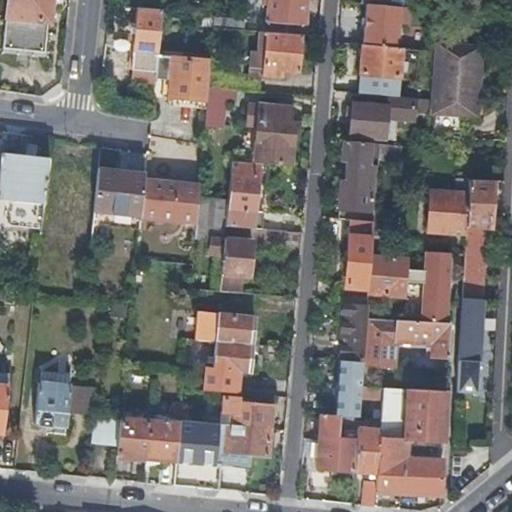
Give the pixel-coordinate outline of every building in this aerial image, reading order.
[(49,23),(50,0),(6,0),(1,48),(42,52),(46,23),(49,23)] [(245,0),(271,2),(269,20),(303,24),(304,0),(245,0)] [(366,2),(362,43),(395,46),(398,20),(406,21),(408,6),(404,5),(366,2)] [(131,69),(154,71),(160,10),(137,8),(131,69)] [(244,17),(213,14),(212,26),(243,28),(244,17)] [(263,50),(261,74),(281,76),(282,70),(299,72),(303,34),(260,30),(258,50),(263,50)] [(395,46),(362,43),(359,73),(397,76),(400,47),(395,46)] [(428,115),(427,134),(461,136),(463,114),(476,115),(481,45),(433,43),(433,50),(430,97),(428,115)] [(168,97),(206,100),(206,99),(207,85),(209,69),(209,60),(172,57),(168,97)] [(154,71),(131,69),(129,84),(152,87),(154,71)] [(207,85),(236,87),(259,89),(261,74),(209,69),(207,85)] [(204,123),(224,125),(226,100),(232,101),(234,101),(236,87),(207,85),(206,99),(206,100),(204,123)] [(416,95),(387,93),(386,104),(352,101),(349,134),(394,138),(394,125),(385,124),(386,118),(395,118),(415,120),(415,114),(416,95)] [(415,114),(428,115),(430,97),(416,95),(415,114)] [(253,162),(257,162),(258,162),(290,165),(291,141),(292,122),(288,121),(289,105),(258,102),(258,106),(248,105),(246,121),(256,122),(253,162)] [(379,142),(344,139),(342,158),(348,159),(346,180),(341,180),(340,190),(339,199),(338,217),(350,218),(367,220),(369,190),(366,190),(366,183),(375,184),(379,142)] [(0,156),(0,199),(44,205),(49,159),(0,153),(0,154),(0,156)] [(227,216),(226,227),(253,229),(259,229),(261,211),(253,210),(257,162),(253,162),(231,160),(228,196),(227,208),(227,216)] [(139,222),(139,217),(143,179),(144,174),(98,169),(93,218),(139,222)] [(465,225),(468,178),(455,177),(454,191),(429,190),(427,230),(444,231),(444,224),(465,225)] [(492,179),(468,178),(465,225),(466,225),(486,226),(489,226),(492,179)] [(139,217),(196,222),(198,193),(199,184),(143,179),(139,217)] [(225,239),(226,227),(227,216),(227,208),(228,196),(198,193),(196,222),(195,236),(211,237),(225,239)] [(338,217),(337,217),(336,228),(349,229),(350,218),(338,217)] [(92,224),(138,228),(139,222),(93,218),(92,224)] [(342,285),(341,302),(343,302),(366,304),(367,292),(370,255),(372,220),(367,220),(350,218),(349,229),(344,285),(342,285)] [(466,225),(465,225),(464,251),(461,296),(481,298),(485,238),(486,226),(466,225)] [(489,226),(486,226),(485,238),(497,239),(498,227),(489,226)] [(251,241),(225,239),(211,237),(209,253),(223,254),(221,274),(242,276),(248,276),(251,241)] [(448,270),(449,251),(426,250),(425,269),(423,285),(422,319),(445,321),(448,280),(442,280),(443,270),(448,270)] [(404,284),(405,268),(406,258),(370,255),(367,292),(403,295),(404,284)] [(423,285),(425,269),(405,268),(404,284),(423,285)] [(240,292),(242,276),(221,274),(220,290),(240,292)] [(481,298),(461,296),(460,321),(456,391),(476,391),(478,356),(480,313),(481,308),(486,308),(487,299),(481,298)] [(343,302),(338,359),(361,360),(363,337),(365,316),(366,304),(343,302)] [(215,340),(251,343),(253,317),(198,311),(195,338),(215,340)] [(363,337),(361,360),(361,363),(394,365),(396,339),(399,339),(432,342),(431,354),(448,354),(450,321),(445,321),(422,319),(397,318),(380,317),(365,316),(363,337)] [(432,342),(399,339),(399,344),(426,346),(426,353),(431,354),(432,342)] [(204,389),(229,391),(231,375),(248,376),(251,343),(215,340),(213,367),(206,366),(204,389)] [(323,357),(311,357),(310,366),(325,367),(326,358),(323,357)] [(361,360),(338,359),(336,382),(329,381),(328,397),(335,397),(333,414),(339,414),(357,416),(359,396),(359,385),(361,363),(361,360)] [(40,382),(65,384),(66,371),(41,368),(40,382)] [(10,372),(0,371),(0,432),(3,433),(10,372)] [(71,385),(65,384),(40,382),(38,381),(34,423),(67,426),(68,410),(71,385)] [(96,387),(71,385),(68,410),(94,412),(96,387)] [(383,387),(359,385),(359,396),(382,397),(383,387)] [(446,390),(383,387),(382,397),(380,422),(380,429),(376,471),(376,480),(375,490),(439,493),(442,458),(406,456),(406,445),(424,445),(427,445),(427,439),(443,440),(446,390)] [(223,423),(269,427),(271,406),(255,404),(239,402),(239,398),(222,397),(221,410),(226,410),(225,420),(223,420),(223,423)] [(120,411),(116,454),(145,456),(149,414),(120,411)] [(339,414),(333,414),(319,412),(317,442),(316,453),(315,467),(353,470),(355,439),(337,437),(339,414)] [(179,417),(149,414),(145,456),(176,459),(179,418),(179,417)] [(116,445),(119,419),(93,417),(90,442),(116,445)] [(267,455),(269,427),(223,423),(179,418),(176,459),(174,484),(218,489),(220,463),(218,463),(219,451),(267,455)] [(363,421),(357,421),(355,439),(353,470),(376,471),(380,429),(380,422),(368,421),(367,428),(363,427),(363,421)] [(374,505),(375,490),(376,480),(364,479),(362,503),(364,503),(374,505)]
